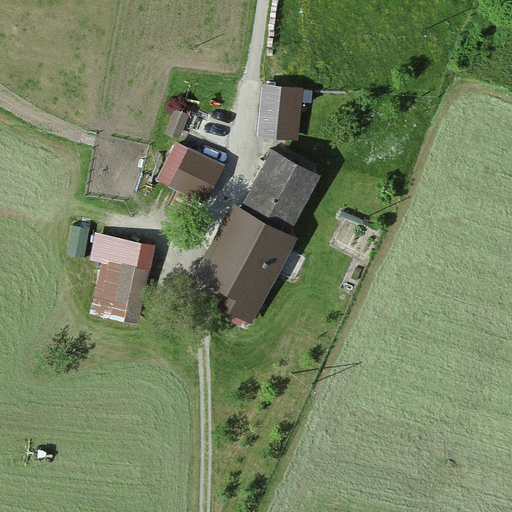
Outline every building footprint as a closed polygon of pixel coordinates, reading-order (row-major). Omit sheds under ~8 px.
[(303,93),(264,90),(260,140),(299,143),(303,93)] [(167,195),(202,212),(223,168),(189,151),(167,195)] [(324,178),(277,151),(243,210),(236,206),(197,274),(230,293),(222,307),(253,325),(302,240),(291,234),(324,178)] [(87,251),(90,227),(73,225),(70,249),(87,251)] [(90,317),(138,328),(157,248),(95,234),(87,265),(101,268),(90,317)]
